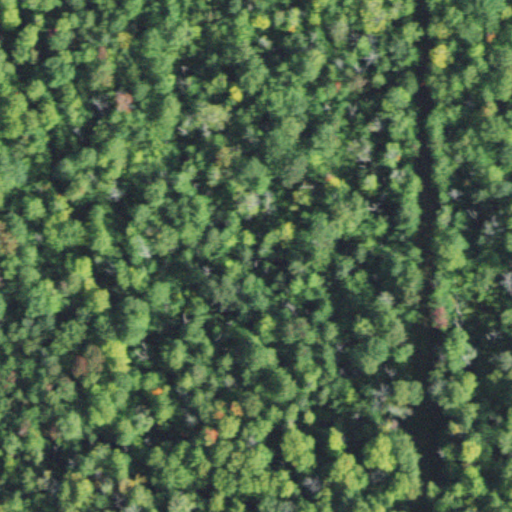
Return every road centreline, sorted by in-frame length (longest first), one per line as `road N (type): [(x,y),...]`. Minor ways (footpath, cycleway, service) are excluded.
road 1 (track): [(159,434),(0,30)]
road 2 (track): [(511,504),(414,505),(250,487),(159,434)]
